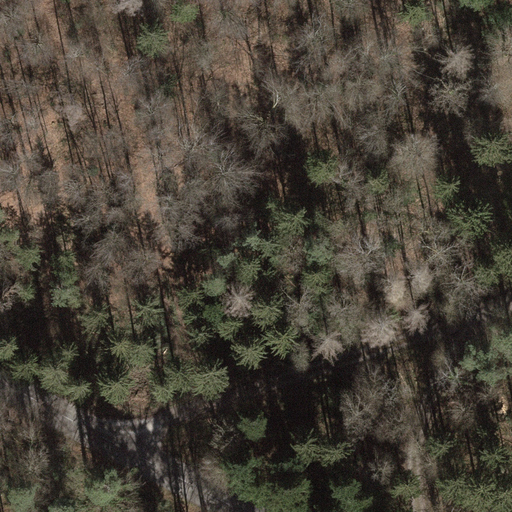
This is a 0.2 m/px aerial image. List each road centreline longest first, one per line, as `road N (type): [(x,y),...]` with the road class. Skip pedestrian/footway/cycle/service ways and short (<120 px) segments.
road 1 (track): [(511,307),(114,442)]
road 2 (tertiary): [(244,511),(0,377)]
road 3 (track): [(472,321),(435,380),(419,430),(415,511)]
